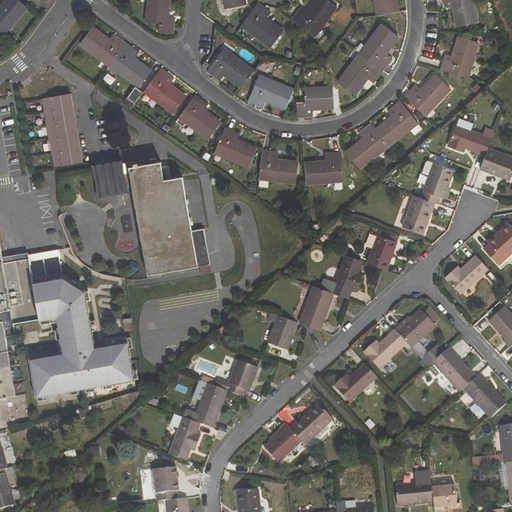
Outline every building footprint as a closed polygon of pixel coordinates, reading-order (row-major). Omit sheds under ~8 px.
[(6,0),(0,7),(0,32),(5,27),(8,29),(27,7),(18,0),(6,0)] [(159,24),(158,33),(173,34),(175,18),(167,17),(168,0),(149,0),(147,22),(159,24)] [(223,0),(225,9),(245,5),(243,0),(223,0)] [(313,0),(306,10),(301,6),(291,19),(299,25),(311,34),(317,27),(320,28),(336,6),(326,0),(313,0)] [(375,0),(378,15),(397,12),(395,0),(375,0)] [(453,6),(457,27),(477,23),(472,0),(443,0),(445,7),(453,6)] [(243,22),(251,27),(249,30),(271,47),(283,31),(266,18),(271,11),(258,2),(243,22)] [(365,47),(368,48),(363,56),(383,70),(392,58),(385,53),(398,36),(382,24),(365,47)] [(104,57),(112,62),(126,42),(114,33),(109,39),(92,27),(80,43),(102,59),(104,57)] [(445,53),(440,69),(464,77),(467,68),(470,68),(478,43),(459,37),(453,56),(445,53)] [(151,71),(134,59),(139,52),(126,42),(112,62),(119,68),(117,70),(140,87),(151,71)] [(206,71),(219,81),(224,75),(242,87),(253,71),(231,54),(229,57),(221,51),(206,71)] [(355,61),(338,83),(354,95),(367,78),(373,83),(383,70),(363,56),(357,63),(355,61)] [(146,88),(153,93),(151,96),(174,113),(186,97),(169,85),(174,78),(161,68),(146,88)] [(415,84),(404,96),(422,113),(429,106),(431,108),(450,88),(435,75),(421,90),(415,84)] [(258,79),(249,101),(263,108),(266,100),(286,108),(293,90),(268,79),(266,82),(258,79)] [(313,108),(334,107),(333,87),(305,89),(305,102),(296,102),(297,118),(313,117),(313,108)] [(72,101),(71,101),(69,94),(42,99),(54,167),(82,162),(81,156),(80,156),(79,149),(80,149),(79,142),(78,143),(77,135),(78,135),(77,128),(75,129),(74,122),(75,121),(74,114),(73,114),(72,107),(73,107),(72,101)] [(187,122),(208,138),(220,123),(204,110),(208,104),(195,94),(181,114),(189,120),(187,122)] [(376,129),(380,135),(388,145),(410,128),(407,126),(415,120),(400,100),(387,110),(392,116),(376,129)] [(373,140),(380,135),(376,129),(371,123),(358,133),(363,139),(347,152),(359,168),(381,151),(373,140)] [(449,147),(465,152),(466,148),(486,155),(489,148),(493,138),(457,125),(449,147)] [(241,133),(226,126),(216,149),(225,153),(224,156),(249,166),(256,148),(237,140),(241,133)] [(495,175),(497,172),(511,177),(511,156),(489,148),(486,155),(481,170),(495,175)] [(259,175),(269,176),(268,179),(296,182),(298,163),(278,160),(279,152),(262,150),(259,175)] [(341,152),(325,153),(325,162),(304,163),(306,183),(334,181),(334,178),(342,177),(341,152)] [(123,185),(132,184),(148,276),(210,265),(204,229),(192,231),(182,177),(164,180),(161,162),(129,167),(130,173),(121,174),(120,164),(95,168),(100,195),(124,191),(123,185)] [(436,203),(438,204),(441,197),(445,198),(455,170),(435,163),(422,198),(436,203)] [(511,180),(511,177),(497,172),(495,175),(511,180)] [(422,198),(415,195),(403,227),(424,235),(436,203),(422,198)] [(499,265),(511,253),(511,227),(508,223),(501,230),(503,232),(490,244),(484,249),(499,265)] [(490,244),(503,232),(501,230),(488,242),(490,244)] [(384,269),(387,270),(397,243),(378,236),(368,264),(384,269)] [(0,312),(11,310),(10,306),(3,263),(2,259),(2,258),(0,246),(0,312)] [(58,250),(28,255),(29,259),(40,321),(57,317),(62,350),(29,356),(36,395),(134,378),(128,342),(94,347),(85,292),(63,277),(58,250)] [(28,253),(15,255),(15,257),(16,261),(16,262),(29,259),(28,255),(28,253)] [(335,294),(349,299),(353,290),(357,292),(364,274),(359,273),(364,262),(346,255),(332,293),(335,294)] [(453,271),(446,277),(461,295),(489,269),(477,255),(461,269),(456,274),(453,271)] [(2,259),(3,263),(10,306),(11,310),(14,326),(40,321),(29,259),(16,262),(16,261),(15,257),(2,259)] [(459,266),(453,271),(456,274),(461,269),(459,266)] [(310,327),(321,331),(335,294),(332,293),(314,286),(300,324),(310,327)] [(505,339),(504,340),(510,347),(511,345),(511,313),(505,306),(489,321),(505,339)] [(5,337),(15,335),(14,326),(11,310),(0,312),(0,322),(3,322),(5,337)] [(446,351),(440,344),(430,353),(419,342),(436,326),(421,310),(411,318),(406,324),(404,322),(395,330),(408,343),(430,367),(434,363),(446,351)] [(296,330),(293,328),(295,322),(278,316),(268,343),(288,350),(296,330)] [(370,347),(365,352),(380,369),(408,343),(395,330),(380,344),(373,350),(370,347)] [(373,350),(380,344),(377,341),(370,347),(373,350)] [(464,389),(477,377),(450,348),(446,351),(434,363),(461,392),(464,389)] [(8,351),(0,352),(0,367),(10,366),(8,351)] [(227,391),(243,397),(246,390),(250,391),(259,368),(238,360),(226,391),(227,391)] [(365,364),(350,378),(344,383),(341,380),(335,386),(350,403),(378,377),(365,364)] [(10,366),(0,367),(0,383),(13,381),(10,366)] [(477,377),(464,389),(491,419),(508,404),(481,374),(477,377)] [(347,375),(341,380),(344,383),(350,378),(347,375)] [(13,381),(0,383),(0,398),(15,396),(13,381)] [(23,383),(15,384),(15,392),(23,391),(23,383)] [(226,391),(207,384),(197,414),(188,410),(185,418),(201,424),(214,429),(227,391),(226,391)] [(15,396),(18,411),(28,409),(26,394),(15,396)] [(15,396),(0,398),(0,413),(18,411),(15,396)] [(302,442),(306,446),(334,420),(319,404),(291,429),(302,442)] [(0,413),(0,431),(31,423),(28,409),(18,411),(0,413)] [(202,434),(198,433),(201,424),(185,418),(184,418),(169,455),(187,462),(191,450),(194,442),(198,443),(202,434)] [(291,429),(286,424),(275,435),(277,437),(272,441),(265,448),(279,464),(302,442),(291,429)] [(507,463),(511,462),(511,432),(502,433),(505,463),(507,463)] [(177,491),(180,491),(177,468),(154,470),(157,502),(167,501),(178,500),(177,491)] [(5,469),(0,470),(0,509),(15,504),(5,469)] [(433,488),(432,481),(396,486),(399,508),(435,503),(433,488)] [(435,509),(458,507),(456,485),(433,488),(435,503),(435,509)] [(261,511),(260,490),(238,492),(239,511),(261,511)] [(178,500),(167,501),(168,511),(189,511),(188,499),(178,500)]
